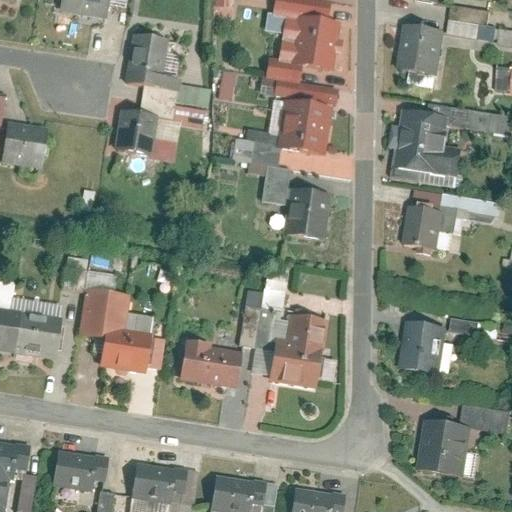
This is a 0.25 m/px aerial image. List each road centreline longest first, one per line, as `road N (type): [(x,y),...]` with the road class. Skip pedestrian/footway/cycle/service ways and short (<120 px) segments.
road 1 (residential): [(367,456),(374,0)]
road 2 (residential): [(0,402),(367,456)]
